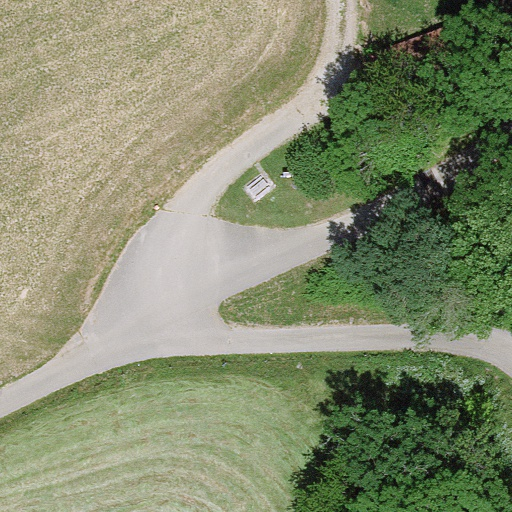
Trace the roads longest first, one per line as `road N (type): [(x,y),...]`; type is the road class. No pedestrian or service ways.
road 1 (track): [(511,127),(408,194),(244,257),(167,322)]
road 2 (track): [(167,322),(181,212),(233,154),(340,80),(344,0)]
road 3 (track): [(511,349),(457,334),(167,322)]
road 4 (track): [(0,397),(167,322)]
